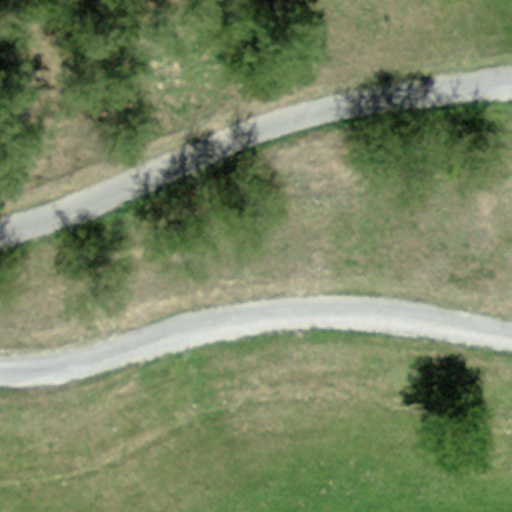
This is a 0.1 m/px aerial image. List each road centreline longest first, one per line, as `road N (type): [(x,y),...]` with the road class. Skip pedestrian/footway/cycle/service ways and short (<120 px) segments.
road 1 (unclassified): [(0,232),(62,216),(268,125),(352,101),(511,79)]
road 2 (unclassified): [(511,336),(360,309),(300,310),(241,315),(56,368),(0,370)]
